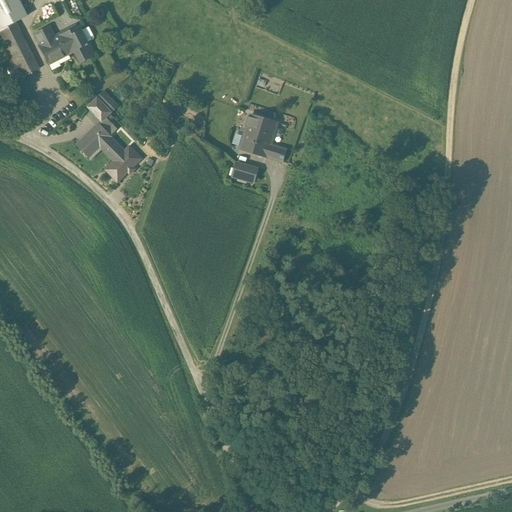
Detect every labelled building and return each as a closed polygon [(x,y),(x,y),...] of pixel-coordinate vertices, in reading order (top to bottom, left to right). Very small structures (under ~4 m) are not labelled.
[(0,0),(0,19),(11,14),(3,0),(0,0)] [(0,19),(0,30),(15,22),(11,14),(0,19)] [(0,33),(8,49),(23,78),(23,77),(39,69),(15,22),(0,30),(0,33)] [(48,27),(34,35),(40,46),(38,47),(47,65),(67,55),(58,37),(54,39),(48,27)] [(59,36),(58,37),(67,55),(74,51),(80,62),(91,57),(85,46),(87,45),(88,44),(87,43),(81,31),(78,27),(59,37),(59,36)] [(87,28),(81,31),(87,43),(93,40),(93,37),(89,29),(87,28)] [(87,45),(85,46),(91,57),(94,55),(88,44),(87,45)] [(10,67),(17,81),(23,78),(8,49),(2,52),(10,67)] [(9,84),(24,79),(23,77),(23,78),(17,81),(10,67),(5,70),(7,74),(4,76),(9,84)] [(258,80),(266,83),(264,88),(279,95),(284,82),(261,72),(258,80)] [(19,113),(34,107),(24,79),(9,84),(19,113)] [(97,98),(87,108),(102,123),(112,113),(97,98)] [(177,100),(172,106),(182,114),(187,107),(177,100)] [(255,117),(245,150),(270,159),(275,146),(281,126),(255,117)] [(118,182),(141,159),(129,148),(129,149),(124,154),(120,149),(121,148),(110,137),(111,136),(99,124),(91,132),(92,133),(78,146),(78,145),(77,146),(86,155),(87,155),(91,160),(102,149),(115,162),(106,170),(118,182)] [(275,146),(270,159),(283,162),(286,150),(275,146)] [(261,171),(241,164),(236,178),(256,185),(261,171)]
